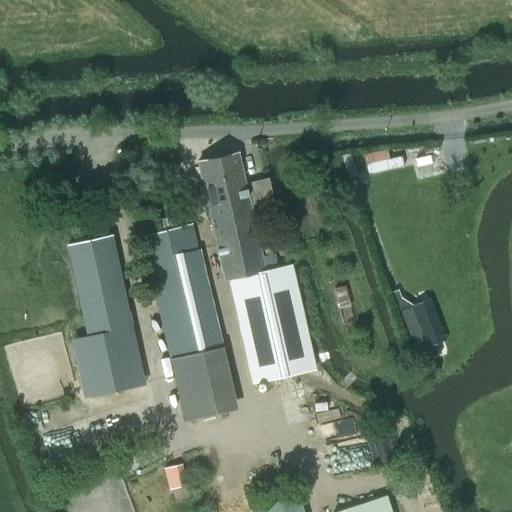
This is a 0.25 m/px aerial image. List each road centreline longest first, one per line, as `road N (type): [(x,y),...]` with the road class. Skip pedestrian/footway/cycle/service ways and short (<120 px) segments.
road 1 (unclassified): [(0,147),(511,111)]
road 2 (track): [(415,511),(403,479),(251,414),(185,134)]
